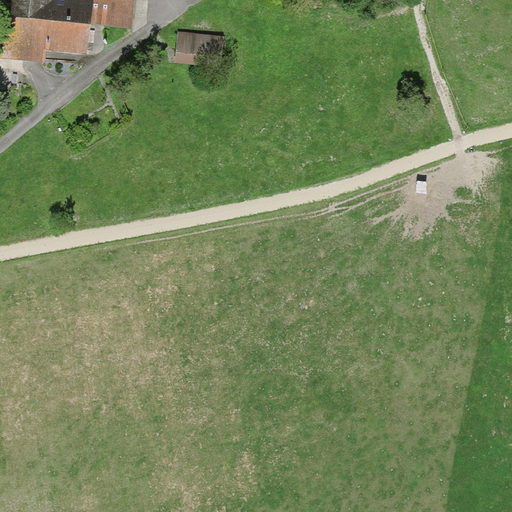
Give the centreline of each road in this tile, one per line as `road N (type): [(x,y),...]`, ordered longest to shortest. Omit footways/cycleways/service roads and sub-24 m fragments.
road 1 (track): [(511,131),(276,201),(0,252)]
road 2 (track): [(0,145),(183,0)]
